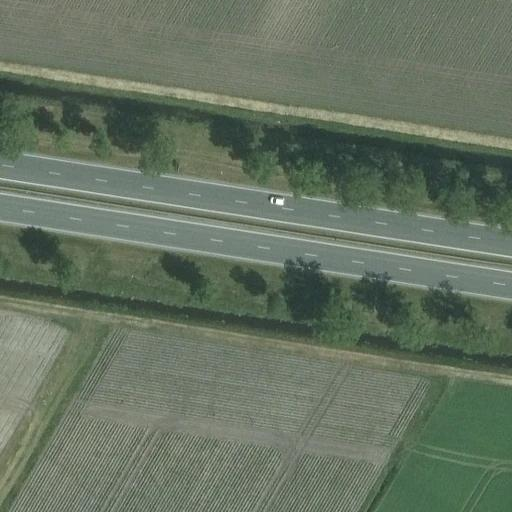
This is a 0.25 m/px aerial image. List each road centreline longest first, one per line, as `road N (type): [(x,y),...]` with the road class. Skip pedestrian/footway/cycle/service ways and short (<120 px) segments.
road 1 (trunk): [(511,243),(0,165)]
road 2 (trunk): [(0,208),(511,285)]
